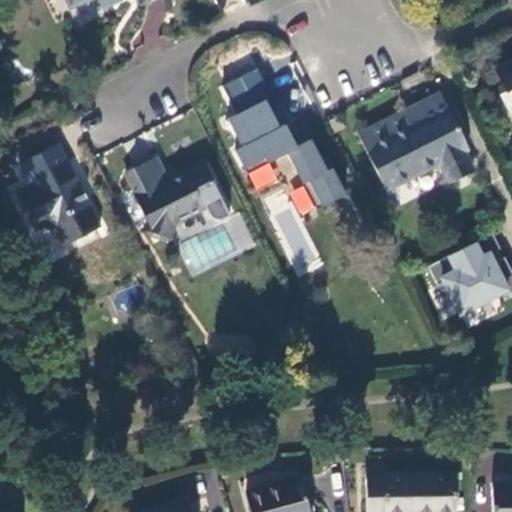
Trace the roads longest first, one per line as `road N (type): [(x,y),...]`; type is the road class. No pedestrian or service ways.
road 1 (residential): [(324,0),(91,111)]
road 2 (unclassified): [(361,0),(386,55),(511,10)]
